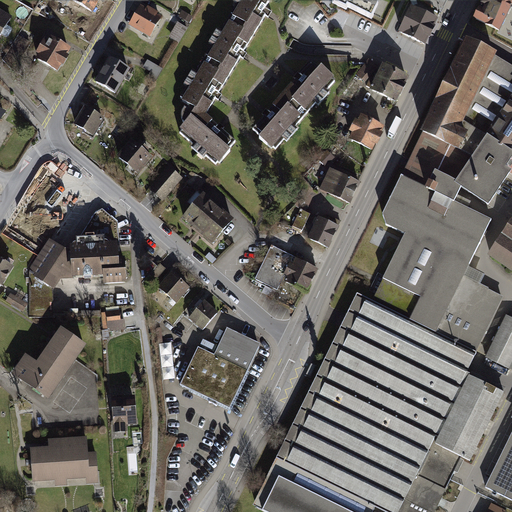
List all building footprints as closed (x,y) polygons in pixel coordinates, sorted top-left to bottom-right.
[(75,0),(74,2),(93,14),(101,0),(75,0)] [(177,134),(221,164),(236,142),(202,120),(271,16),(281,2),(278,0),(245,0),(179,99),(194,109),(177,134)] [(334,0),(334,1),(369,18),(377,0),(334,0)] [(511,0),(487,0),(476,22),(504,36),(511,19),(511,0)] [(140,7),(129,26),(151,39),(162,20),(155,17),(157,14),(148,9),(147,11),(140,7)] [(0,36),(11,17),(0,10),(0,36)] [(411,11),(400,31),(425,44),(436,24),(411,11)] [(178,24),(170,39),(179,44),(187,30),(178,24)] [(19,37),(3,61),(15,68),(30,44),(19,37)] [(44,42),(37,54),(41,56),(38,61),(55,70),(58,65),(65,69),(70,58),(67,56),(71,49),(51,39),(48,45),(44,42)] [(467,41),(397,189),(432,206),(436,198),(456,208),(456,206),(468,212),(472,205),(460,199),(462,193),(490,211),(511,179),(511,67),(499,60),(499,58),(467,41)] [(109,61),(94,86),(116,98),(130,73),(109,61)] [(369,61),(357,76),(364,82),(376,67),(369,61)] [(314,64),(253,131),(275,151),(336,84),(314,64)] [(385,68),(372,95),(395,105),(407,79),(385,68)] [(85,107),(75,124),(84,130),(93,135),(103,117),(85,107)] [(351,140),(371,150),(382,128),(362,118),(359,124),(355,122),(350,133),(354,134),(351,140)] [(119,158),(135,173),(151,155),(135,141),(119,158)] [(319,159),(324,165),(333,158),(328,152),(319,159)] [(151,189),(162,199),(180,178),(169,169),(151,189)] [(332,171),(322,191),(349,204),(359,184),(332,171)] [(357,295),(251,508),(259,511),(434,511),(455,471),(457,472),(463,460),(471,463),(504,396),(502,396),(504,391),(468,373),(506,297),(482,285),(485,278),(469,270),(492,223),(468,212),(456,206),(456,208),(436,198),(432,206),(397,189),(383,217),(386,229),(404,238),(372,302),(357,295)] [(35,192),(23,214),(29,218),(29,219),(35,223),(37,219),(45,223),(56,204),(35,192)] [(185,219),(212,243),(232,220),(205,197),(185,219)] [(300,208),(292,229),(304,234),(312,213),(300,208)] [(74,251),(75,256),(75,264),(76,280),(106,278),(106,285),(126,284),(125,261),(120,262),(118,229),(99,213),(96,214),(74,251)] [(321,218),(310,239),(327,248),(338,226),(321,218)] [(511,223),(489,259),(511,274),(511,223)] [(23,230),(20,236),(40,249),(49,234),(39,228),(34,237),(23,230)] [(75,264),(75,256),(52,242),(30,274),(54,292),(75,264)] [(286,285),(304,293),(315,270),(294,260),(273,249),(271,253),(256,283),(281,296),(286,285)] [(0,286),(1,287),(12,269),(0,261),(0,286)] [(54,292),(30,274),(30,317),(54,317),(54,292)] [(173,275),(160,290),(177,304),(189,290),(173,275)] [(11,296),(7,304),(21,313),(26,305),(11,296)] [(204,301),(190,318),(204,330),(218,313),(204,301)] [(103,316),(107,338),(126,335),(122,313),(103,316)] [(511,373),(511,320),(507,318),(485,360),(511,373)] [(215,356),(248,372),(261,345),(248,339),(228,330),(215,356)] [(27,358),(15,377),(52,402),(89,349),(63,332),(40,366),(27,358)] [(213,351),(215,344),(203,341),(201,348),(213,351)] [(198,348),(181,386),(231,409),(245,378),(248,372),(215,356),(198,348)] [(174,367),(170,377),(181,382),(185,372),(174,367)] [(134,400),(112,402),(114,434),(126,433),(125,426),(136,425),(134,400)] [(511,436),(485,491),(511,504),(511,420),(511,421),(511,436)] [(52,451),(33,452),(36,486),(58,484),(59,490),(71,489),(71,484),(91,483),(91,488),(103,487),(101,457),(91,457),(90,441),(52,444),(52,451)]
